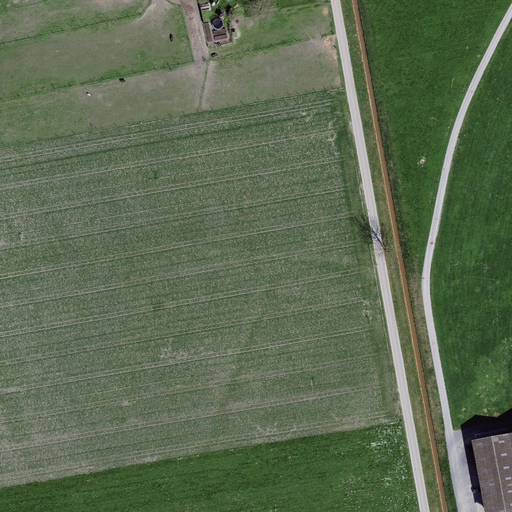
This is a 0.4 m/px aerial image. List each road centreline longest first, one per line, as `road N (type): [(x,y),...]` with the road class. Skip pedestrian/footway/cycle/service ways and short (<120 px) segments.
road 1 (track): [(511,11),(455,128),(425,278),(429,333),(468,511)]
road 2 (track): [(341,0),(430,511)]
